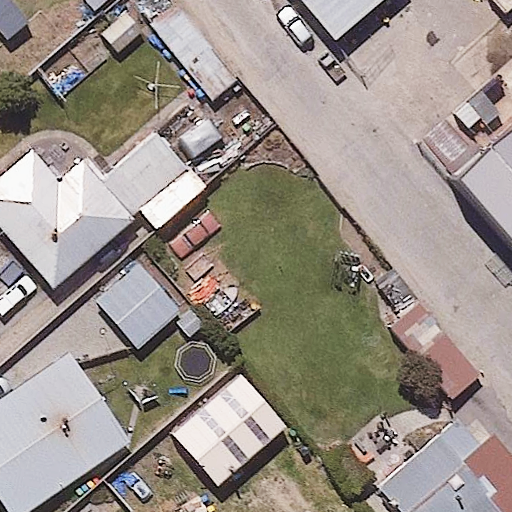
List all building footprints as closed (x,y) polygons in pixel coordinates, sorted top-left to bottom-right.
[(241,81),(178,0),(171,0),(146,20),(211,104),(241,81)] [(372,0),(287,0),(323,42),(372,0)] [(511,121),(437,187),(511,272),(511,121)] [(91,178),(42,122),(0,158),(0,240),(42,289),(134,210),(152,231),(202,188),(149,127),(91,178)] [(137,245),(85,294),(135,347),(168,316),(194,343),(213,325),(137,245)] [(465,381),(412,314),(384,336),(436,404),(465,381)] [(28,511),(121,450),(57,354),(0,391),(0,511),(28,511)] [(511,511),(511,466),(460,410),(408,458),(373,420),(341,449),(394,506),(387,511),(511,511)]
